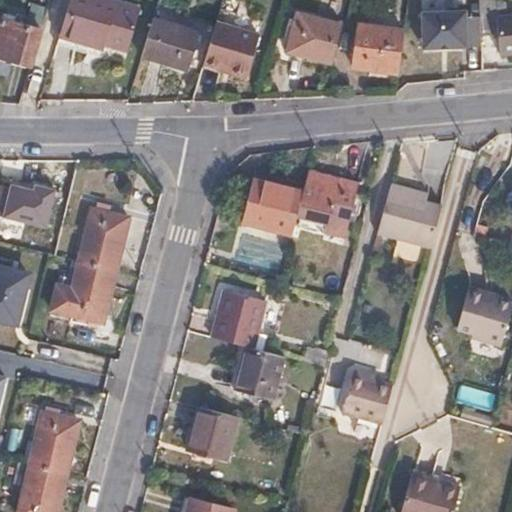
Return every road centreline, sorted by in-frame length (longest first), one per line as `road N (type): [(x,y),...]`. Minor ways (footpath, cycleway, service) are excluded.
road 1 (residential): [(113,511),(207,136)]
road 2 (residential): [(207,136),(511,105)]
road 3 (residential): [(0,131),(207,136)]
